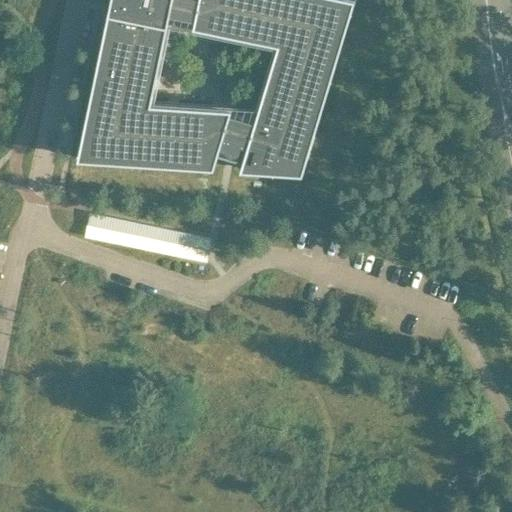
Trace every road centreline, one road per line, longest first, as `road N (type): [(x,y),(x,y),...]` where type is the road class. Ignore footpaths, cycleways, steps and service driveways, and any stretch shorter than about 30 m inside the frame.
road 1 (unclassified): [(19,226),(209,294),(271,259),(434,308),(511,436)]
road 2 (secondary): [(481,0),(511,196)]
